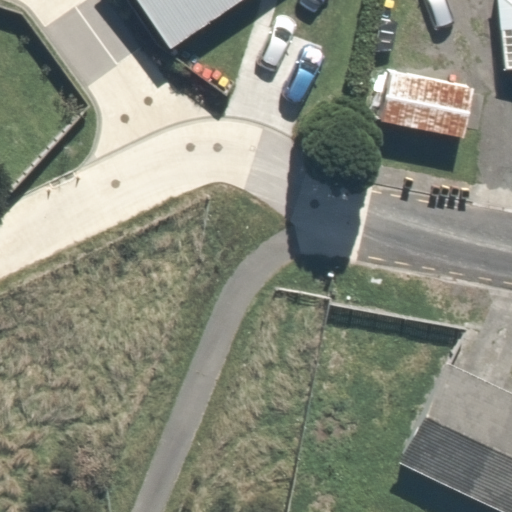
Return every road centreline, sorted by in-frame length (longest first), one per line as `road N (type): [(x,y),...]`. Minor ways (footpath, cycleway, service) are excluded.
road 1 (residential): [(333,226),(269,177),(187,165),(103,176),(0,225)]
road 2 (residential): [(333,226),(511,257)]
